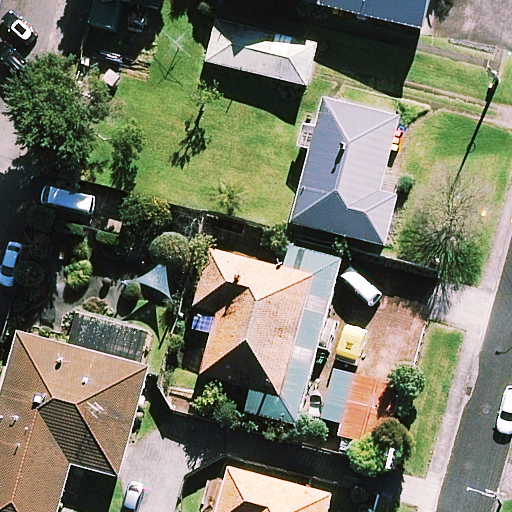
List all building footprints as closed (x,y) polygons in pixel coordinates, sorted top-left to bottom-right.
[(0,0),(0,56),(14,0),(0,0)] [(285,0),(423,34),(431,0),(285,0)] [(317,48),(219,24),(209,65),(307,89),(317,48)] [(400,124),(317,104),(306,150),(312,151),(293,228),(387,251),(399,201),(382,197),(400,124)] [(300,425),(344,261),(287,246),(281,272),(212,253),(196,311),(219,316),(202,379),(254,393),(249,411),(300,425)] [(158,340),(68,316),(60,346),(20,335),(0,407),(0,511),(60,511),(72,467),(120,480),(158,340)] [(406,391),(338,373),(321,433),(390,452),(406,391)] [(329,511),(333,499),(230,472),(219,511),(329,511)]
